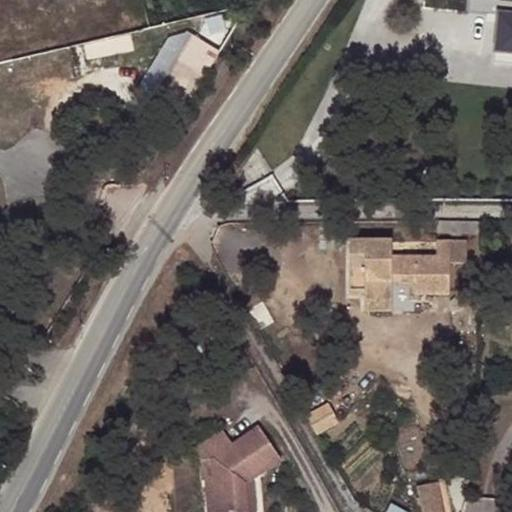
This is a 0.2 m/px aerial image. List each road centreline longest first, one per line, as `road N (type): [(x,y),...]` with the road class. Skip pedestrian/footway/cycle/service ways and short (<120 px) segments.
road 1 (residential): [(159,219),(511,217)]
road 2 (tertiary): [(159,219),(8,511)]
road 3 (tertiary): [(305,0),(159,219)]
